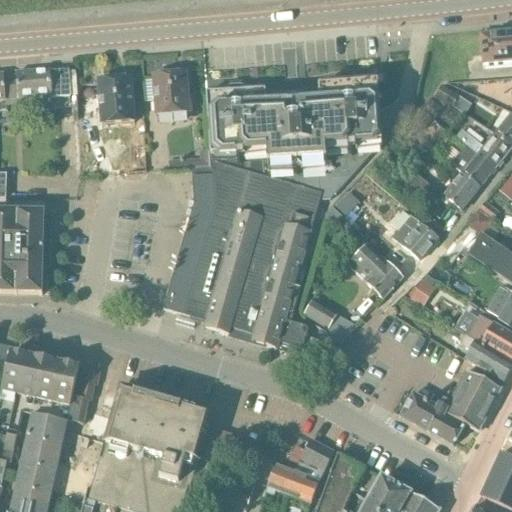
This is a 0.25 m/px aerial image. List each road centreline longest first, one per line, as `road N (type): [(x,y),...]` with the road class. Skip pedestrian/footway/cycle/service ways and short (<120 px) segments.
road 1 (tertiary): [(0,46),(511,1)]
road 2 (residential): [(465,483),(314,402),(81,331),(0,315)]
